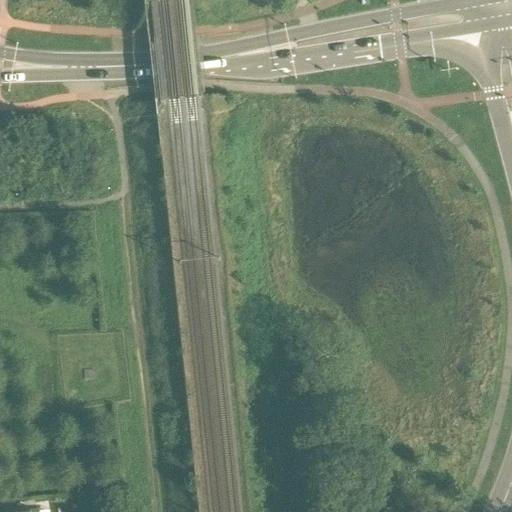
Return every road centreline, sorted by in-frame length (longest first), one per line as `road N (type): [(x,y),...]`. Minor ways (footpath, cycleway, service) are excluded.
road 1 (secondary): [(94,68),(210,61),(476,16)]
road 2 (tertiary): [(476,16),(511,159)]
